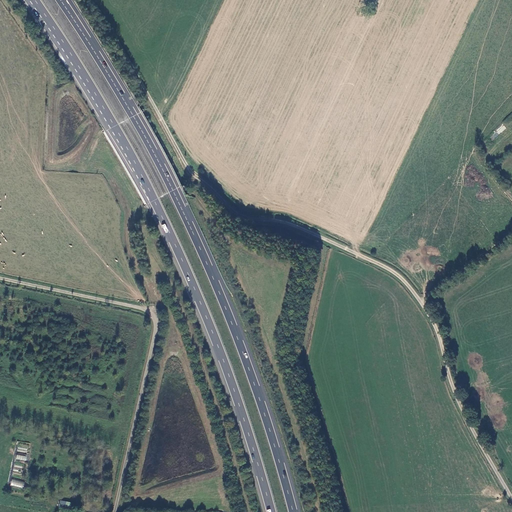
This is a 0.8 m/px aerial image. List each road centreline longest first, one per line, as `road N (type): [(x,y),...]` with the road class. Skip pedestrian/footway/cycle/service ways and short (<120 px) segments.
road 1 (trunk): [(293,511),(250,370),(194,234),(60,0)]
road 2 (trunk): [(113,125),(200,300),(271,511)]
road 3 (unclassified): [(287,224),(380,265),(420,301),(455,392),(511,499)]
road 4 (unclassified): [(113,511),(155,316),(0,278)]
road 5 (track): [(88,0),(198,180),(233,210),(287,224)]
road 6 (trunk): [(26,0),(113,125)]
road 7 (trunk): [(34,0),(113,125)]
